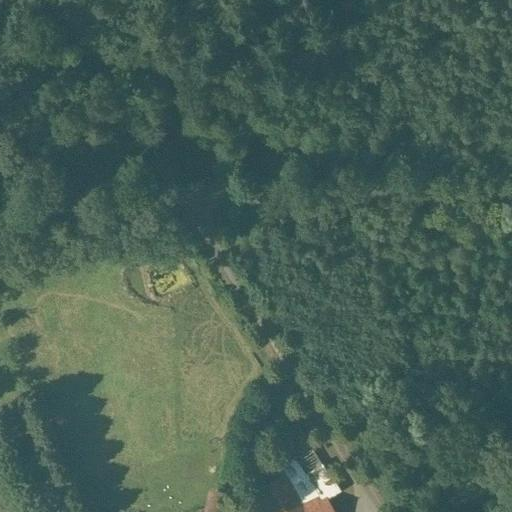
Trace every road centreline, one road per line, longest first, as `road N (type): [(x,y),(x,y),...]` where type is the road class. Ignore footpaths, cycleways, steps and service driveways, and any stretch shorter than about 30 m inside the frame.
road 1 (unclassified): [(379,511),(178,192)]
road 2 (unclassified): [(178,192),(511,183)]
road 3 (unclassified): [(0,199),(178,192)]
